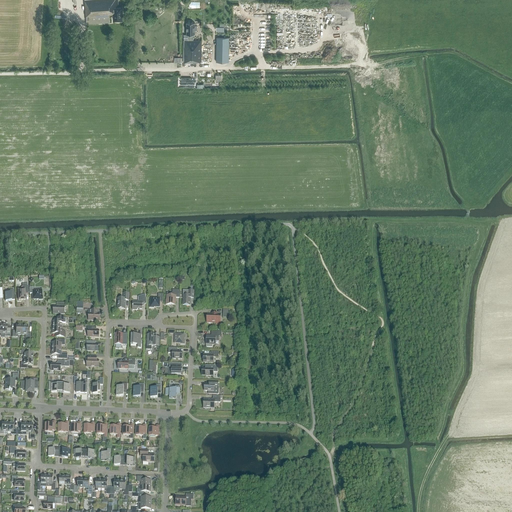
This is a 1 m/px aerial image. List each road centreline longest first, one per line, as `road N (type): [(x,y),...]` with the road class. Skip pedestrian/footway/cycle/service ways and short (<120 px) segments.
road 1 (track): [(226,67),(252,54),(319,43),(319,22),(310,14),(255,18)]
road 2 (residential): [(153,322),(107,321),(107,409)]
road 3 (residential): [(33,466),(166,475)]
